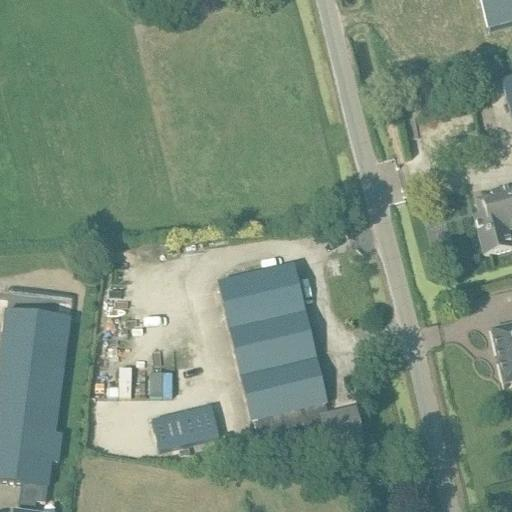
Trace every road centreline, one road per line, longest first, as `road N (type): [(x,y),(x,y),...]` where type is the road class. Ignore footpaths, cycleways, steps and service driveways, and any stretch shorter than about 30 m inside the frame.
road 1 (unclassified): [(449,511),(325,0)]
road 2 (unknown): [(122,368),(207,329),(203,284),(220,263),(286,252),(311,266),(336,326),(359,333),(406,326)]
